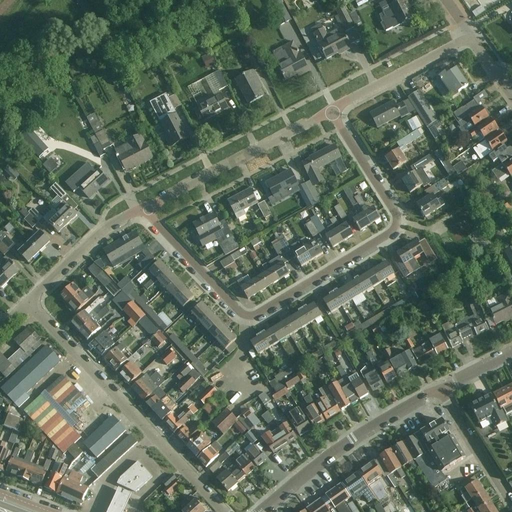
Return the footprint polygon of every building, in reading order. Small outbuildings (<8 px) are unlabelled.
[(280,0),(266,0),(280,26),(291,20),(280,0)] [(400,25),(413,19),(406,6),(408,5),(405,0),(402,0),(390,6),(392,10),(389,11),(389,9),(382,13),(383,14),(379,16),(382,24),(380,25),(384,32),(392,28),(393,29),(400,25)] [(467,0),(461,0),(468,10),(473,7),(467,0)] [(481,6),(472,13),(475,18),(485,11),(481,6)] [(347,32),(354,28),(343,7),(336,11),(347,32)] [(358,18),(352,21),(355,27),(361,24),(358,18)] [(343,33),(327,41),(325,38),(327,37),(323,30),(313,35),(326,59),(343,51),(343,53),(351,49),(343,33)] [(298,77),(309,71),(299,52),(298,52),(293,42),(282,48),(287,59),(284,61),(285,62),(278,66),(285,80),(297,74),(298,77)] [(248,43),(243,46),(249,57),(254,55),(248,43)] [(210,54),(205,57),(211,68),(216,66),(210,54)] [(255,71),(261,68),(255,56),(249,60),(255,71)] [(445,73),(440,77),(445,84),(444,85),(452,97),(468,86),(456,69),(447,76),(445,73)] [(211,92),(220,88),(212,70),(203,74),(211,92)] [(223,90),(228,87),(220,72),(214,74),(223,90)] [(249,104),(263,97),(257,85),(259,84),(252,72),(236,80),(249,104)] [(202,91),(208,88),(203,78),(197,81),(202,91)] [(162,123),(173,146),(187,139),(174,114),(176,113),(174,110),(181,107),(175,96),(169,99),(167,95),(150,103),(160,123),(162,122),(163,123),(162,123)] [(198,107),(198,109),(195,111),(199,120),(203,118),(205,121),(228,109),(221,95),(198,107)] [(427,128),(432,124),(414,95),(408,98),(427,128)] [(468,111),(477,104),(473,100),(464,106),(468,111)] [(401,118),(408,115),(402,103),(395,107),(393,103),(370,114),(377,128),(400,116),(401,118)] [(475,128),(489,118),(481,108),(459,123),(462,127),(466,133),(475,128)] [(95,114),(87,118),(95,135),(103,131),(95,114)] [(417,117),(408,121),(413,131),(422,127),(417,117)] [(447,126),(456,122),(453,117),(445,121),(447,126)] [(484,140),(498,130),(491,119),(469,134),(472,139),(480,134),(484,140)] [(432,124),(427,128),(431,134),(443,126),(439,120),(432,124)] [(28,128),(19,136),(34,152),(43,144),(28,128)] [(406,147),(422,136),(421,135),(418,130),(397,144),(400,150),(385,159),(393,171),(406,162),(401,153),(407,149),(406,147)] [(103,131),(95,135),(96,136),(100,144),(103,151),(111,147),(103,131)] [(481,160),(507,143),(500,132),(477,147),(474,150),(481,160)] [(96,136),(90,139),(94,146),(100,144),(97,139),(96,136)] [(115,151),(118,156),(116,157),(117,158),(119,157),(125,170),(132,166),(133,167),(134,167),(133,166),(138,164),(139,166),(153,159),(141,136),(127,143),(128,145),(115,151)] [(100,144),(94,146),(100,158),(105,155),(103,151),(100,144)] [(315,157),(302,164),(311,181),(304,185),(315,205),(320,202),(315,191),(316,190),(314,186),(323,182),(319,174),(318,175),(316,170),(334,161),(338,169),(344,166),(340,158),(334,146),(314,156),(315,157)] [(507,150),(507,151),(504,147),(489,157),(493,163),(498,160),(502,165),(511,158),(511,157),(511,150),(511,151),(511,150),(510,150),(509,150),(508,150),(507,150)] [(446,148),(441,151),(445,157),(450,154),(446,148)] [(414,173),(402,181),(410,194),(422,186),(423,189),(431,184),(421,169),(427,166),(433,162),(429,156),(423,160),(411,168),(414,173)] [(49,160),(42,166),(50,174),(56,168),(49,160)] [(511,178),(511,176),(511,161),(503,167),(502,165),(492,171),(498,180),(507,173),(511,178)] [(452,168),(457,176),(463,172),(466,170),(461,162),(452,168)] [(87,180),(79,188),(89,199),(108,182),(98,170),(96,172),(88,164),(79,172),(87,180)] [(10,166),(4,171),(9,176),(15,171),(10,166)] [(446,171),(445,171),(449,176),(455,173),(451,168),(446,171)] [(290,171),(266,184),(274,198),(280,195),(282,198),(289,195),(287,192),(298,186),(290,171)] [(463,172),(457,176),(460,180),(464,185),(464,186),(470,182),(463,172)] [(433,196),(447,186),(443,180),(424,192),(428,198),(417,205),(425,218),(440,208),(444,205),(440,199),(436,201),(433,196)] [(68,225),(77,216),(72,212),(77,207),(56,184),(50,189),(58,197),(49,205),(50,206),(54,211),(68,225)] [(303,201),(310,197),(304,185),(296,189),(298,193),(299,192),(303,201)] [(353,186),(347,189),(351,196),(357,193),(353,186)] [(250,190),(228,201),(237,219),(245,215),(243,211),(257,203),(250,190)] [(358,196),(353,199),(356,205),(363,215),(370,226),(380,219),(373,208),(368,211),(365,207),(364,207),(358,196)] [(264,219),(271,216),(264,202),(257,206),(264,219)] [(341,220),(346,217),(339,205),(334,208),(341,220)] [(359,232),(370,226),(363,215),(356,205),(352,207),(356,213),(355,213),(357,217),(352,221),(359,232)] [(68,225),(54,211),(50,206),(39,216),(33,209),(28,213),(30,215),(38,223),(42,219),(48,224),(49,223),(59,234),(68,225)] [(226,224),(220,227),(213,214),(193,225),(200,237),(198,238),(203,247),(221,237),(227,248),(236,243),(226,224)] [(30,215),(24,220),(32,229),(38,223),(30,215)] [(309,219),(310,222),(318,234),(323,231),(314,216),(309,219)] [(334,218),(329,221),(333,227),(338,224),(334,218)] [(313,238),(318,234),(310,222),(305,225),(313,238)] [(346,225),(335,231),(342,242),(353,236),(346,225)] [(332,249),(342,242),(335,231),(325,237),(332,249)] [(2,232),(0,233),(0,241),(1,243),(9,251),(15,246),(2,232)] [(40,233),(29,243),(39,253),(50,243),(40,233)] [(151,255),(143,246),(135,233),(104,251),(112,266),(121,261),(122,262),(132,256),(133,257),(141,252),(147,258),(151,255)] [(299,242),(303,248),(312,261),(323,254),(315,241),(309,245),(305,238),(299,242)] [(278,243),(286,256),(292,252),(284,239),(278,243)] [(496,239),(491,242),(494,248),(499,245),(496,239)] [(301,267),(312,261),(303,248),(299,242),(295,244),(299,251),(293,254),(301,267)] [(417,242),(406,248),(413,260),(423,254),(417,242)] [(1,243),(0,243),(0,250),(4,255),(9,251),(1,243)] [(28,263),(39,253),(29,243),(19,253),(28,263)] [(225,256),(239,248),(236,243),(227,248),(222,251),(225,256)] [(279,281),(289,275),(280,259),(286,256),(278,243),(271,247),(278,258),(268,264),(272,270),(279,281)] [(511,246),(503,251),(511,267),(511,246)] [(414,272),(408,263),(413,260),(406,248),(396,254),(397,255),(392,258),(404,278),(414,272)] [(244,249),(235,255),(238,260),(246,254),(244,249)] [(143,271),(155,260),(151,255),(147,258),(139,266),(143,271)] [(235,255),(220,263),(223,269),(234,263),(234,262),(238,260),(235,255)] [(0,270),(10,281),(18,272),(19,272),(6,257),(0,262),(0,270)] [(94,264),(101,270),(105,268),(100,260),(94,264)] [(158,282),(170,270),(167,267),(165,268),(160,262),(149,272),(158,282)] [(394,275),(392,272),(386,263),(375,270),(383,282),(394,275)] [(94,264),(88,270),(90,272),(96,279),(103,272),(94,264)] [(0,289),(10,281),(0,270),(0,289)] [(158,282),(166,290),(177,280),(172,275),(173,274),(170,270),(158,282)] [(268,287),(279,281),(272,270),(261,276),(268,287)] [(365,276),(373,288),(383,282),(375,270),(365,276)] [(103,272),(96,279),(105,289),(113,282),(103,272)] [(258,294),(251,282),(247,276),(242,279),(237,282),(248,300),(258,294)] [(261,276),(251,282),(258,294),(268,287),(261,276)] [(355,282),(362,294),(373,288),(365,276),(358,280),(357,278),(353,281),(354,282),(355,282)] [(117,286),(121,291),(131,282),(127,277),(117,286)] [(185,289),(177,280),(166,290),(175,299),(185,289)] [(113,282),(105,289),(113,297),(121,290),(113,282)] [(354,282),(344,288),(352,301),(362,294),(355,282),(354,282)] [(130,283),(121,292),(122,292),(126,297),(135,288),(130,283)] [(81,293),(73,284),(60,296),(68,305),(81,293)] [(81,293),(68,305),(76,313),(89,301),(95,296),(87,287),(81,293)] [(175,299),(183,308),(194,298),(188,292),(189,291),(186,288),(185,289),(175,299)] [(341,307),(352,301),(344,288),(338,292),(337,291),(333,293),(341,307)] [(401,292),(408,304),(414,300),(407,289),(401,292)] [(132,291),(128,294),(135,302),(139,298),(132,291)] [(433,305),(440,302),(435,291),(428,295),(433,305)] [(122,292),(115,299),(124,309),(132,302),(126,297),(122,292)] [(330,314),(341,307),(333,293),(329,295),(330,297),(323,301),(330,314)] [(480,307),(479,307),(483,314),(486,321),(492,318),(495,325),(508,319),(509,320),(511,318),(511,299),(509,294),(498,299),(496,297),(479,305),(480,307)] [(140,298),(136,302),(144,311),(148,307),(140,298)] [(396,304),(399,309),(408,304),(405,299),(396,304)] [(423,300),(416,304),(420,310),(427,306),(423,300)] [(124,309),(123,310),(130,318),(131,319),(136,324),(138,323),(140,321),(144,316),(139,310),(132,302),(124,309)] [(453,325),(455,328),(461,340),(475,333),(477,336),(488,331),(480,315),(482,315),(483,314),(479,307),(477,302),(471,305),(470,307),(474,315),(469,318),(466,317),(460,320),(460,322),(453,325)] [(192,314),(200,323),(212,312),(209,308),(208,310),(202,304),(192,314)] [(386,310),(389,315),(399,309),(396,304),(386,310)] [(306,307),(302,310),(310,323),(321,317),(314,305),(307,309),(306,307)] [(148,307),(144,311),(153,320),(156,316),(148,307)] [(71,324),(79,332),(92,321),(97,316),(93,312),(89,308),(84,312),(71,324)] [(300,330),(310,323),(302,310),(298,312),(299,314),(292,318),(300,330)] [(375,317),(378,321),(389,315),(386,310),(375,317)] [(200,323),(208,332),(219,322),(214,317),(215,315),(212,312),(200,323)] [(97,316),(92,321),(79,332),(87,341),(100,329),(96,325),(101,320),(97,316)] [(151,323),(144,316),(140,321),(146,328),(151,323)] [(157,316),(153,320),(160,328),(164,324),(157,316)] [(365,323),(368,328),(378,321),(375,317),(365,323)] [(289,336),(300,330),(292,318),(282,324),(289,336)] [(463,343),(461,340),(455,328),(450,318),(446,320),(448,324),(441,327),(452,349),(463,343)] [(208,332),(217,341),(229,330),(225,326),(224,327),(219,322),(208,332)] [(355,329),(358,334),(368,328),(365,323),(355,329)] [(279,342),(289,336),(282,324),(272,330),(279,342)] [(346,329),(348,333),(350,332),(355,329),(353,325),(346,329)] [(381,331),(378,325),(370,330),(373,335),(381,331)] [(0,372),(5,378),(27,358),(42,345),(39,342),(40,340),(30,328),(14,342),(21,349),(7,361),(0,353),(0,372)] [(349,339),(358,334),(355,329),(350,332),(346,334),(349,339)] [(229,330),(217,341),(225,350),(236,340),(231,334),(232,333),(229,330)] [(269,349),(279,342),(272,330),(265,334),(264,333),(260,335),(269,349)] [(105,332),(91,345),(101,356),(114,345),(110,341),(112,339),(105,332)] [(173,334),(169,338),(176,345),(180,342),(173,334)] [(157,335),(150,341),(157,349),(164,343),(157,335)] [(258,355),(269,349),(260,335),(256,338),(257,339),(250,343),(258,355)] [(437,356),(448,351),(440,336),(429,341),(437,356)] [(197,349),(204,344),(200,338),(192,343),(197,349)] [(357,338),(350,342),(353,347),(360,343),(357,338)] [(410,339),(405,342),(409,350),(414,347),(410,339)] [(83,345),(92,355),(96,351),(87,341),(83,345)] [(180,342),(176,345),(184,354),(188,351),(180,342)] [(324,347),(327,352),(336,347),(333,342),(324,347)] [(420,366),(435,357),(428,343),(421,346),(422,347),(412,352),(420,366)] [(120,345),(104,359),(116,372),(127,361),(120,354),(124,350),(120,345)] [(25,394),(60,361),(46,347),(0,389),(18,409),(29,398),(25,394)] [(314,353),(317,358),(327,352),(324,347),(314,353)] [(200,350),(196,357),(205,363),(210,355),(200,350)] [(382,353),(389,365),(390,364),(398,378),(418,367),(410,353),(405,356),(404,354),(401,356),(398,352),(392,355),(389,350),(382,353)] [(176,357),(170,351),(161,360),(167,366),(176,357)] [(188,351),(184,354),(192,363),(196,360),(188,351)] [(371,352),(366,354),(372,364),(373,367),(378,364),(371,352)] [(141,374),(132,365),(140,357),(136,353),(127,361),(130,365),(119,375),(129,386),(141,374)] [(303,360),(306,365),(317,358),(314,353),(303,360)] [(396,379),(389,365),(382,353),(388,363),(383,366),(382,364),(377,367),(387,384),(396,379)] [(330,354),(323,358),(326,364),(333,360),(330,354)] [(192,363),(191,365),(202,377),(208,372),(196,360),(192,363)] [(293,366),(296,371),(306,365),(303,360),(293,366)] [(320,360),(312,365),(317,374),(322,371),(319,365),(322,363),(320,360)] [(285,364),(280,367),(283,372),(288,369),(285,364)] [(362,372),(365,378),(373,392),(383,386),(373,367),(372,364),(368,366),(362,372)] [(283,372),(285,377),(296,371),(293,366),(288,369),(283,372)] [(186,367),(178,373),(184,380),(188,376),(191,373),(186,367)] [(341,367),(336,369),(340,376),(345,374),(341,367)] [(183,394),(200,377),(194,370),(191,373),(188,376),(189,377),(177,388),(183,394)] [(302,371),(296,375),(300,382),(306,378),(304,375),(302,371)] [(277,382),(285,377),(283,372),(274,378),(277,382)] [(140,381),(132,388),(144,402),(156,391),(159,388),(165,382),(156,373),(150,378),(146,375),(140,381)] [(69,436),(86,421),(63,397),(76,386),(65,374),(36,401),(69,436)] [(295,375),(283,382),(288,389),(300,382),(295,375)] [(348,380),(351,385),(360,400),(368,395),(362,385),(357,375),(352,378),(348,380)] [(349,406),(360,400),(351,385),(348,380),(347,378),(342,380),(346,388),(341,391),(349,406)] [(333,386),(328,389),(332,394),(341,411),(349,406),(341,391),(337,384),(335,380),(330,382),(333,386)] [(511,384),(493,395),(501,409),(503,408),(506,415),(511,412),(511,384)] [(211,387),(199,399),(205,405),(217,393),(211,387)] [(228,397),(235,391),(231,387),(224,393),(228,397)] [(326,421),(340,412),(324,387),(318,391),(322,399),(315,403),(318,408),(326,421)] [(144,402),(152,410),(163,400),(167,396),(159,388),(156,391),(144,402)] [(271,402),(265,393),(258,397),(264,406),(271,402)] [(163,400),(152,410),(162,421),(177,407),(167,396),(163,400)] [(507,422),(502,412),(499,413),(490,396),(470,406),(479,424),(480,424),(482,429),(493,424),(495,428),(507,422)] [(309,398),(304,401),(310,410),(305,413),(305,414),(314,428),(324,422),(316,408),(315,406),(309,398)] [(211,417),(220,409),(213,401),(204,410),(211,417)] [(300,437),(311,430),(304,418),(298,408),(286,415),(300,437)] [(185,424),(191,418),(193,416),(187,410),(178,418),(174,414),(164,423),(174,434),(182,427),(185,424)] [(223,435),(237,421),(235,419),(227,410),(212,424),(223,435)] [(235,419),(237,421),(238,422),(246,431),(247,432),(258,423),(248,410),(235,419)] [(19,433),(23,422),(5,415),(1,426),(19,433)] [(97,458),(126,431),(113,417),(83,444),(97,458)] [(442,420),(422,432),(423,432),(444,468),(440,470),(441,473),(450,468),(457,464),(456,463),(465,458),(442,420)] [(238,422),(233,427),(241,436),(246,431),(238,422)] [(279,422),(275,424),(289,444),(296,439),(286,424),(282,426),(279,422)] [(185,430),(177,437),(187,448),(199,436),(201,435),(193,427),(190,429),(185,424),(182,427),(185,430)] [(273,454),(289,444),(275,424),(278,429),(269,434),(269,433),(261,438),(273,454)] [(441,473),(440,470),(444,468),(423,432),(421,433),(422,435),(415,439),(414,437),(404,443),(414,461),(433,489),(446,480),(441,473)] [(199,436),(187,448),(196,458),(211,444),(201,434),(201,435),(199,436)] [(41,435),(37,439),(42,444),(46,440),(41,435)] [(130,435),(124,441),(131,449),(137,443),(130,435)] [(252,436),(251,436),(248,439),(253,445),(257,441),(252,436)] [(124,441),(119,446),(126,454),(131,449),(124,441)] [(0,470),(3,471),(10,453),(3,450),(5,444),(0,442),(0,470)] [(214,451),(219,447),(215,443),(198,459),(206,468),(218,456),(214,451)] [(238,448),(234,443),(224,453),(228,457),(230,454),(232,455),(238,448)] [(71,463),(83,453),(75,444),(63,455),(71,463)] [(402,468),(408,464),(414,474),(418,472),(402,444),(392,450),(402,468)] [(119,446),(113,450),(121,459),(126,454),(119,446)] [(255,447),(246,454),(257,467),(266,460),(255,447)] [(17,477),(24,462),(16,459),(20,450),(16,449),(6,473),(17,477)] [(55,462),(59,452),(53,450),(49,459),(55,462)] [(115,463),(121,459),(113,450),(108,455),(115,463)] [(17,477),(29,482),(35,467),(30,465),(34,453),(28,451),(24,462),(17,477)] [(405,477),(390,451),(380,457),(390,474),(390,475),(396,471),(401,479),(405,477)] [(108,455),(102,460),(110,468),(115,463),(108,455)] [(232,461),(231,461),(246,477),(255,469),(244,456),(241,459),(235,464),(232,461)] [(380,457),(358,472),(367,486),(382,475),(384,478),(386,476),(387,476),(390,474),(380,457)] [(102,460),(97,465),(104,473),(110,468),(102,460)] [(35,467),(29,482),(30,482),(41,486),(51,462),(46,461),(43,470),(35,467)] [(225,470),(224,470),(237,485),(246,477),(231,461),(230,462),(233,465),(226,471),(225,470)] [(118,482),(119,482),(118,484),(120,485),(133,491),(136,493),(138,491),(139,490),(152,478),(138,462),(120,479),(119,481),(118,482)] [(213,474),(222,467),(219,462),(209,470),(213,474)] [(56,493),(67,467),(61,464),(56,475),(51,473),(44,489),(56,493)] [(98,479),(104,473),(97,465),(91,471),(98,479)] [(81,506),(81,505),(88,489),(79,485),(83,477),(68,470),(57,495),(81,506)] [(228,492),(237,485),(224,470),(223,471),(224,473),(217,479),(228,492)] [(373,498),(366,487),(356,474),(342,484),(354,502),(362,496),(367,503),(373,498)] [(387,476),(386,476),(393,486),(396,484),(390,475),(390,474),(387,476)] [(172,475),(162,484),(167,489),(176,480),(172,475)] [(472,500),(485,492),(482,487),(481,488),(477,482),(474,478),(461,486),(463,491),(465,489),(467,493),(461,497),(466,504),(472,500)] [(167,489),(164,491),(169,496),(181,485),(176,480),(167,489)] [(410,481),(406,483),(412,492),(415,489),(410,481)] [(123,511),(133,491),(120,485),(107,511),(123,511)] [(340,485),(326,495),(336,511),(351,511),(345,502),(349,499),(340,485)] [(377,485),(370,490),(373,494),(380,490),(377,485)] [(467,511),(476,511),(479,511),(491,503),(487,497),(487,496),(485,492),(472,500),(466,504),(470,510),(467,511)] [(336,511),(326,495),(325,495),(326,496),(306,510),(307,511),(336,511)] [(191,504),(182,511),(204,511),(191,496),(187,500),(191,504)] [(497,511),(495,508),(494,509),(491,503),(479,511),(476,511),(497,511)]
